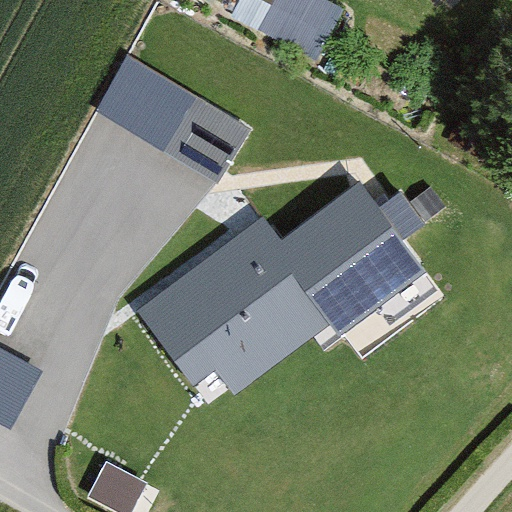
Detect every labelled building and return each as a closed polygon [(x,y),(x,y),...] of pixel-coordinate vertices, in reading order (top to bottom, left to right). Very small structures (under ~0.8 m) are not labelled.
[(234,0),(231,7),(319,50),(343,0),(234,0)] [(220,194),(255,138),(198,104),(164,159),(220,194)] [(205,416),(321,333),(338,354),(424,287),(348,190),(276,245),(263,227),(135,319),(205,416)] [(0,418),(9,423),(44,361),(0,336),(0,418)] [(89,493),(124,504),(135,468),(101,457),(89,493)]
